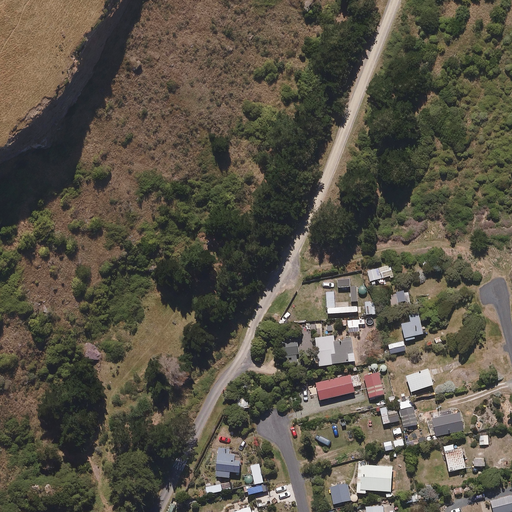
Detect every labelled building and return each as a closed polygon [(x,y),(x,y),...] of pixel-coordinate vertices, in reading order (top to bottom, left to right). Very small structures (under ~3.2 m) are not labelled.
[(394,276),(391,266),(368,272),(371,282),(394,276)] [(408,306),(407,292),(391,293),(392,307),(408,306)] [(424,335),(420,314),(410,316),(412,323),(403,325),(406,341),(416,339),(415,336),(424,335)] [(366,324),(365,320),(349,321),(349,332),(359,332),(359,325),(366,324)] [(342,340),(342,335),(316,339),(320,367),(356,361),(353,338),(342,340)] [(277,342),(278,356),(286,355),(287,364),(299,363),(298,341),(277,342)] [(406,351),(405,342),(390,345),(391,354),(406,351)] [(434,385),(429,370),(407,377),(412,393),(434,385)] [(385,395),(381,374),(365,377),(370,398),(385,395)] [(356,392),(351,375),(317,384),(321,401),(356,392)] [(389,413),(388,408),(381,409),(385,425),(401,421),(398,410),(389,413)] [(419,425),(416,408),(402,410),(405,427),(419,425)] [(461,414),(452,416),(450,410),(442,412),(443,418),(434,420),(437,436),(464,431),(461,414)] [(369,411),(360,413),(362,421),(363,421),(366,433),(371,432),(368,420),(371,420),(369,411)] [(401,427),(393,430),(396,437),(404,434),(401,427)] [(489,445),(489,436),(480,436),(481,445),(489,445)] [(455,451),(454,445),(445,447),(450,472),(466,469),(462,449),(455,451)] [(231,450),(219,449),(217,477),(230,478),(231,473),(240,474),(242,457),(230,456),(231,450)] [(485,458),(475,459),(475,467),(485,467),(485,458)] [(385,497),(394,498),(394,493),(392,493),(393,468),(370,466),(370,463),(360,462),(358,494),(367,494),(367,491),(385,492),(385,497)] [(264,483),(260,464),(252,466),(256,485),(264,483)] [(231,491),(230,484),(207,488),(208,495),(231,491)] [(351,501),(348,485),(331,488),(334,505),(351,501)] [(413,495),(404,495),(405,504),(413,504),(413,495)] [(511,511),(511,495),(491,501),(494,511),(511,511)]
